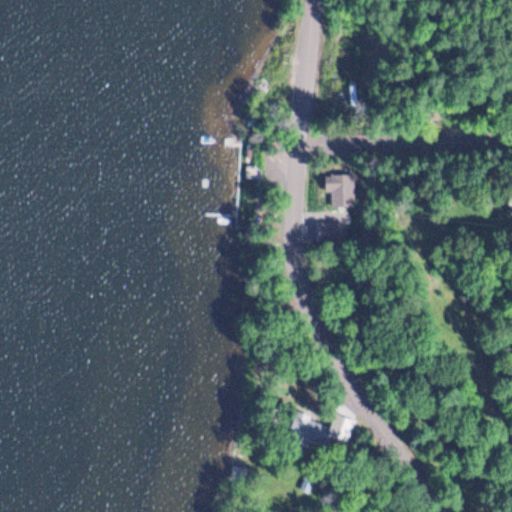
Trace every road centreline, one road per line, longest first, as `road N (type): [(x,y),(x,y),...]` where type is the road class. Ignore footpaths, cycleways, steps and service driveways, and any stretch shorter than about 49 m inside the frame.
road 1 (residential): [(441,511),(304,295),(294,256),(310,0)]
road 2 (residential): [(299,141),(511,143)]
